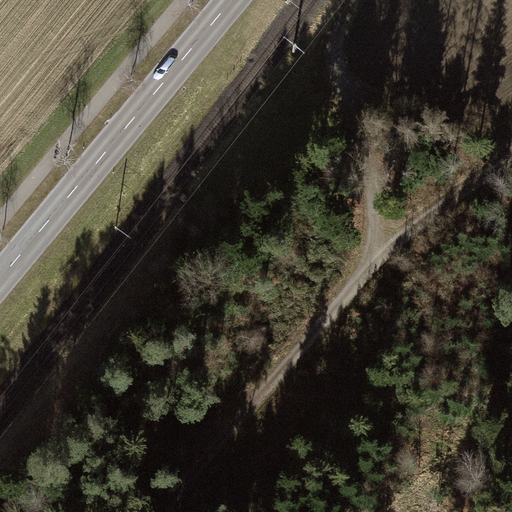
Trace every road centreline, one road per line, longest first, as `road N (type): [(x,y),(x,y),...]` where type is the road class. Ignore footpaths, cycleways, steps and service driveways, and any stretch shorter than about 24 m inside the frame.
road 1 (track): [(511,158),(374,253),(158,511)]
road 2 (secondary): [(229,0),(0,278)]
road 3 (track): [(511,135),(337,107)]
road 4 (track): [(337,107),(369,178),(374,253)]
